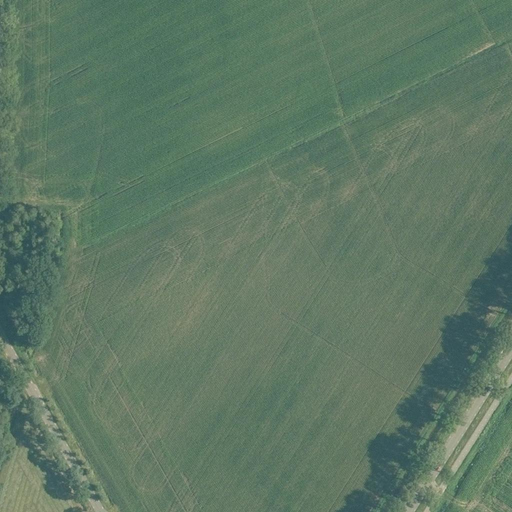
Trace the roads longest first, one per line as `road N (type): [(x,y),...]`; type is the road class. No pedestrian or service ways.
road 1 (tertiary): [(99,511),(0,339)]
road 2 (tertiary): [(425,484),(511,347)]
